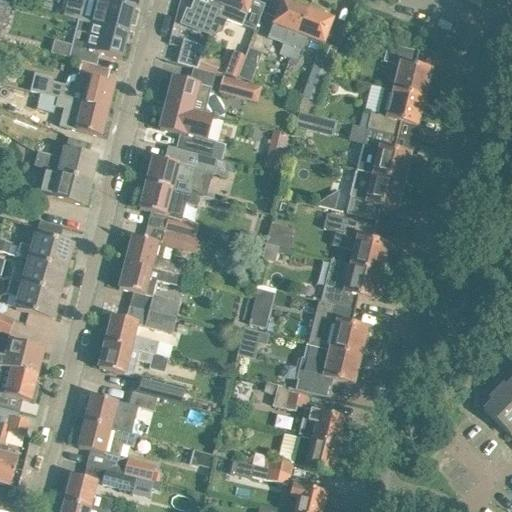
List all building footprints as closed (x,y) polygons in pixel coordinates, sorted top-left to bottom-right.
[(193,0),(190,11),(205,17),(202,27),(212,30),(223,0),(193,0)] [(223,0),(212,30),(210,34),(215,36),(221,33),(226,20),(242,27),(246,16),(249,10),(252,1),(252,0),(223,0)] [(288,59),(307,11),(282,1),(272,26),(273,26),(268,39),(283,45),(277,59),(284,62),(286,58),(288,59)] [(134,8),(115,3),(107,2),(101,28),(127,35),(134,8)] [(7,26),(12,7),(0,3),(0,34),(3,25),(7,26)] [(323,46),(325,40),(333,21),(307,11),(288,59),(297,63),(307,40),(323,46)] [(96,68),(99,55),(121,61),(127,35),(101,28),(90,25),(77,22),(76,23),(82,25),(80,32),(83,33),(80,44),(77,43),(76,48),(70,46),(66,60),(96,68)] [(177,63),(177,65),(197,71),(205,49),(183,42),(177,63)] [(394,92),(423,100),(430,72),(415,68),(418,53),(387,46),(383,63),(400,67),(394,92)] [(236,78),(250,84),(261,54),(247,49),(244,58),(236,78)] [(235,80),(236,78),(244,58),(229,52),(220,75),(235,80)] [(292,96),(315,104),(329,66),(316,61),(307,85),(297,82),(292,96)] [(114,86),(95,82),(76,77),(72,77),(68,79),(64,88),(53,85),(50,80),(34,76),(30,93),(49,98),(107,113),(114,86)] [(218,93),(255,104),(260,88),(223,78),(218,93)] [(212,117),(216,118),(223,119),(224,115),(224,111),(223,107),(221,104),(219,101),(216,99),(213,96),(209,95),(211,89),(199,86),(200,86),(173,79),(166,105),(212,117)] [(416,128),(420,114),(425,115),(428,103),(423,101),(423,100),(394,92),(384,90),(378,115),(364,112),(360,129),(367,130),(397,138),(401,124),(416,128)] [(101,139),(107,113),(49,98),(44,105),(55,110),(66,112),(65,120),(76,123),(74,132),(101,139)] [(206,141),(212,117),(166,105),(159,130),(179,136),(176,149),(174,148),(173,149),(175,150),(185,152),(212,160),(216,144),(206,141)] [(299,114),(295,129),(306,132),(310,116),(299,114)] [(394,152),(397,138),(367,130),(356,172),(403,184),(403,180),(406,181),(408,172),(406,172),(410,156),(394,152)] [(212,160),(185,152),(175,150),(172,163),(152,158),(146,185),(199,199),(200,197),(189,194),(196,171),(225,179),(229,164),(212,160)] [(96,159),(76,154),(65,151),(62,160),(37,154),(33,167),(46,170),(46,172),(90,184),(96,159)] [(268,152),(264,170),(281,175),(286,156),(268,152)] [(229,164),(227,174),(234,176),(237,166),(229,164)] [(90,184),(46,172),(40,197),(83,208),(90,184)] [(396,212),(400,196),(402,196),(404,188),(402,187),(403,184),(356,172),(346,214),(377,222),(380,208),(396,212)] [(196,209),(199,199),(146,185),(139,211),(168,219),(164,232),(196,241),(200,226),(181,221),(186,205),(196,209)] [(339,191),(315,206),(334,211),(339,191)] [(326,216),(323,230),(335,233),(331,246),(354,252),(351,267),(380,274),(387,246),(372,242),(375,228),(344,220),(326,216)] [(271,225),(265,245),(277,249),(283,228),(271,225)] [(132,238),(125,264),(184,279),(187,268),(162,261),(166,247),(191,255),(196,241),(164,232),(147,227),(143,241),(132,238)] [(18,244),(17,248),(10,246),(11,244),(0,240),(0,253),(15,258),(28,261),(66,272),(72,247),(35,237),(32,248),(18,244)] [(265,245),(261,261),(274,265),(278,249),(277,249),(265,245)] [(59,296),(66,272),(28,261),(25,272),(12,269),(8,282),(59,296)] [(330,262),(320,304),(324,305),(354,312),(358,298),(373,302),(380,274),(351,267),(330,262)] [(180,290),(184,279),(125,264),(118,291),(135,295),(131,308),(148,312),(176,319),(180,304),(153,296),(157,283),(180,290)] [(14,311),(33,316),(52,321),(59,296),(8,282),(4,296),(18,299),(14,311)] [(267,330),(278,289),(259,285),(249,325),(267,330)] [(319,303),(308,345),(314,347),(360,358),(360,355),(363,355),(365,347),(363,346),(367,330),(351,326),(354,312),(324,305),(320,304),(319,303)] [(171,336),(176,319),(148,312),(144,328),(171,336)] [(14,323),(0,316),(0,331),(9,335),(14,323)] [(111,318),(105,344),(151,356),(155,357),(158,344),(135,338),(138,326),(138,324),(131,322),(128,322),(125,321),(111,318)] [(244,330),(241,341),(259,345),(266,347),(269,336),(244,330)] [(0,367),(37,377),(44,351),(24,346),(16,344),(7,342),(0,339),(0,367)] [(105,344),(98,370),(117,375),(125,377),(132,378),(136,362),(149,365),(151,356),(105,344)] [(299,360),(294,378),(296,379),(296,381),(298,382),(296,392),(326,399),(330,381),(333,381),(353,386),(357,370),(359,371),(361,362),(359,362),(360,358),(314,347),(308,345),(304,360),(301,360),(301,361),(299,360)] [(511,346),(503,355),(511,363),(511,346)] [(0,409),(19,414),(22,401),(30,403),(37,377),(0,367),(0,409)] [(136,379),(132,393),(156,399),(179,405),(183,389),(136,377),(136,379)] [(490,387),(511,408),(511,380),(505,388),(497,380),(490,387)] [(265,385),(263,395),(275,397),(272,408),(295,413),(296,409),(305,411),(306,411),(306,410),(308,399),(288,394),(288,390),(265,385)] [(511,408),(490,387),(482,395),(491,403),(483,411),(511,439),(511,408)] [(156,399),(132,393),(129,406),(138,408),(153,412),(156,399)] [(91,397),(84,423),(131,435),(138,408),(129,406),(128,407),(118,404),(110,402),(91,397)] [(302,421),(298,438),(338,448),(344,420),(325,415),(311,412),(306,410),(306,411),(305,411),(302,421)] [(7,417),(4,426),(9,428),(8,434),(25,438),(29,423),(9,418),(7,417)] [(84,423),(78,450),(89,453),(97,455),(104,456),(119,460),(122,447),(133,450),(136,437),(131,435),(84,423)] [(0,425),(0,435),(6,438),(8,434),(9,428),(4,426),(0,425)] [(0,484),(9,488),(18,461),(6,457),(8,449),(3,447),(6,438),(0,435),(0,484)] [(266,459),(263,469),(290,475),(292,466),(297,468),(311,471),(331,476),(338,448),(298,438),(284,435),(278,462),(266,459)] [(196,452),(193,463),(211,468),(214,456),(196,452)] [(126,460),(122,476),(137,480),(147,482),(151,483),(155,468),(141,465),(126,460)] [(250,478),(287,487),(290,475),(253,467),(250,478)] [(147,482),(137,480),(122,476),(104,471),(100,486),(131,494),(133,486),(145,490),(147,482)] [(71,477),(70,480),(69,480),(67,482),(65,488),(67,490),(67,491),(64,503),(97,511),(108,511),(111,501),(93,497),(96,483),(71,477)] [(321,511),(326,495),(307,491),(292,487),(289,498),(297,501),(294,511),(321,511)] [(97,511),(64,503),(61,511),(97,511)]
